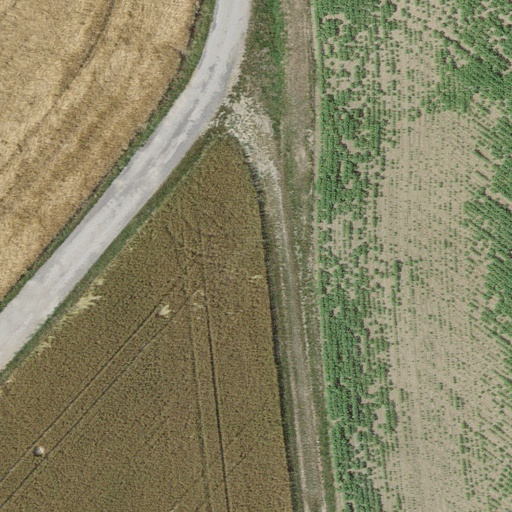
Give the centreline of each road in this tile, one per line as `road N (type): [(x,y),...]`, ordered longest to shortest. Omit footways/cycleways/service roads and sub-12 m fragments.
road 1 (track): [(209,92),(258,107),(275,125),(284,158),(320,511)]
road 2 (track): [(236,0),(223,61),(172,151),(0,347)]
